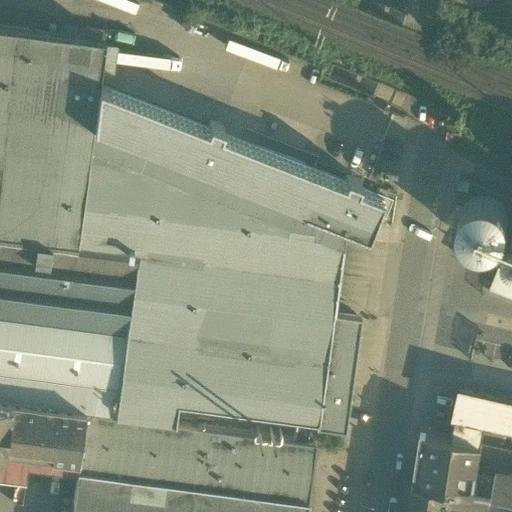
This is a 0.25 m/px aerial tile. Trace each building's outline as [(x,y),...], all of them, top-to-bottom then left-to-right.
[(0,232),(76,242),(92,123),(97,82),(103,38),(0,23),(0,232)] [(97,82),(92,123),(346,224),(371,234),(386,195),(361,185),(363,179),(349,173),(346,180),(221,131),(224,124),(210,119),(207,126),(97,82)] [(310,418),(314,419),(333,308),(346,224),(92,123),(76,242),(134,250),(124,330),(115,412),(174,420),(176,400),(310,418)] [(497,198),(477,194),(462,205),(458,225),(469,240),(489,244),(504,233),(508,213),(497,198)] [(0,313),(124,330),(134,250),(76,242),(0,232),(0,313)] [(511,236),(505,241),(503,252),(509,262),(511,262),(511,236)] [(511,264),(500,259),(490,280),(511,288),(511,264)] [(360,312),(333,308),(314,419),(314,422),(343,426),(360,312)] [(0,395),(84,408),(115,412),(124,330),(0,313),(0,395)] [(511,397),(460,385),(454,413),(456,413),(451,434),(481,441),(486,420),(511,425),(511,397)] [(0,444),(76,457),(84,408),(0,395),(0,444)] [(307,439),(310,418),(176,400),(174,420),(307,439)] [(115,412),(84,408),(76,457),(75,466),(76,466),(306,498),(314,440),(307,439),(174,420),(115,412)] [(426,429),(424,447),(479,456),(481,441),(451,434),(426,429)] [(76,457),(0,444),(0,476),(24,480),(26,464),(75,473),(76,466),(75,466),(76,457)] [(476,473),(479,456),(424,447),(422,463),(419,482),(449,487),(473,491),(476,473)] [(27,466),(22,511),(46,511),(50,486),(42,485),(44,468),(27,466)] [(303,511),(306,498),(76,466),(75,473),(70,505),(62,504),(60,511),(303,511)] [(511,498),(511,476),(483,471),(482,474),(476,473),(473,491),(490,494),(505,497),(511,498)] [(409,507),(441,511),(445,511),(447,500),(449,487),(419,482),(413,481),(409,507)] [(490,494),(473,491),(449,487),(447,500),(488,506),(488,504),(490,494)] [(503,507),(505,497),(490,494),(488,504),(503,507)]
